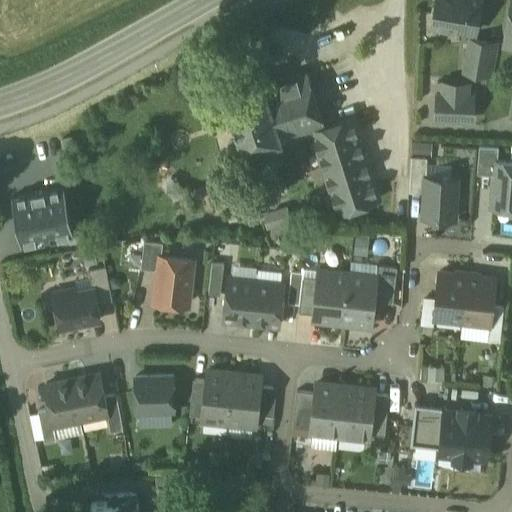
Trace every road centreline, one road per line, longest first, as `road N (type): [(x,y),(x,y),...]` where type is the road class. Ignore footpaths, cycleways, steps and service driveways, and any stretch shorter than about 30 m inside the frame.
road 1 (residential): [(291,350),(278,465),(293,489),(502,511),(511,446)]
road 2 (residential): [(291,350),(170,338),(9,364)]
road 3 (residential): [(476,250),(412,246),(409,339),(384,359),(291,350)]
road 4 (secondary): [(200,0),(0,102)]
road 5 (residential): [(9,364),(41,511)]
